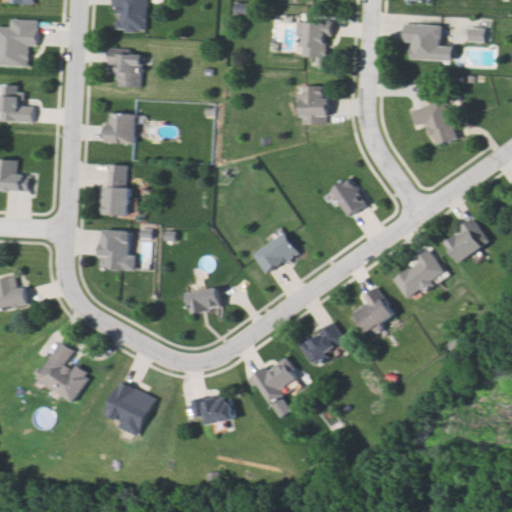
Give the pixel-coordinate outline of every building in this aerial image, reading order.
[(114,0),(148,0),(147,28),(114,27),(114,0)] [(236,1),(248,2),(246,14),(235,13),(236,1)] [(305,22),(327,23),(326,59),(304,58),(305,22)] [(409,25),(448,28),(445,59),(406,55),(409,25)] [(0,26),(36,27),(35,66),(0,65),(0,26)] [(487,30),(472,29),(471,42),(486,43),(487,30)] [(118,55),(146,56),(144,87),(117,86),(118,55)] [(302,86),(324,83),(329,123),(306,126),(302,86)] [(4,85),(32,87),(29,122),(1,120),(4,85)] [(445,98),(458,138),(426,149),(413,109),(445,98)] [(111,112),(137,114),(135,144),(109,142),(111,112)] [(0,159),(25,160),(23,190),(0,189),(0,159)] [(108,164),(131,166),(127,217),(105,215),(108,164)] [(335,192),(354,178),(372,203),(353,217),(335,192)] [(463,265),(448,246),(478,223),(493,243),(463,265)] [(103,230),(138,232),(136,272),(101,271),(103,230)] [(255,253),(286,233),(300,253),(269,274),(255,253)] [(398,280),(435,255),(448,276),(411,300),(398,280)] [(0,279),(23,275),(29,304),(0,310),(0,279)] [(189,294),(220,289),(224,313),(193,318),(189,294)] [(372,334),(355,310),(380,292),(397,316),(372,334)] [(315,365),(302,348),(334,323),(347,340),(315,365)] [(37,377),(57,348),(93,373),(73,402),(37,377)] [(273,405),(254,377),(284,357),(303,385),(273,405)] [(122,381),(156,397),(142,428),(108,412),(122,381)] [(192,403),(232,395),(237,422),(198,430),(192,403)]
